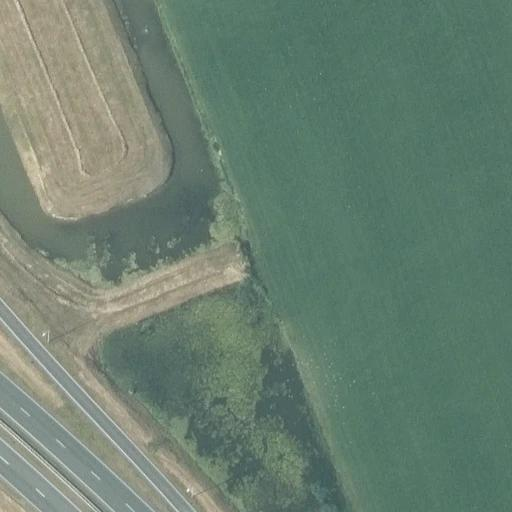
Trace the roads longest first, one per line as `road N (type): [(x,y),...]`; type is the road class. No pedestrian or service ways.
road 1 (trunk): [(184,511),(0,307)]
road 2 (trunk): [(137,511),(0,387)]
